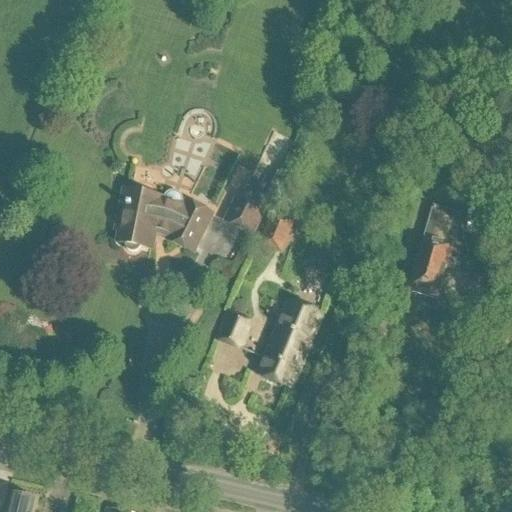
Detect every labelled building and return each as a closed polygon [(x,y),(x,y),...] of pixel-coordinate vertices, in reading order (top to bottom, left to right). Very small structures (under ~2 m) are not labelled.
[(141,252),(141,250),(153,252),(157,234),(170,237),(167,243),(193,256),(213,217),(187,203),(185,207),(182,206),(183,204),(183,201),(182,199),(182,198),(181,196),(178,194),(176,193),(174,193),(170,193),(168,194),(166,195),(165,197),(164,198),(164,200),(124,192),(116,228),(121,229),(117,245),(125,246),(124,248),(125,250),(126,252),(127,253),(129,255),(131,255),(133,256),(135,255),(137,255),(139,254),(140,253),(141,252)] [(237,196),(223,224),(253,239),(267,210),(237,196)] [(460,217),(435,209),(426,241),(424,240),(409,292),(438,300),(452,248),(452,247),(460,217)] [(259,246),(281,256),(294,224),(272,215),(259,246)] [(487,222),(485,229),(498,233),(500,225),(487,222)] [(257,378),(288,390),(295,393),(326,318),(287,302),(261,367),(257,378)] [(216,343),(242,353),(253,323),(227,313),(216,343)] [(32,511),(35,501),(12,496),(9,511),(3,511),(32,511)]
